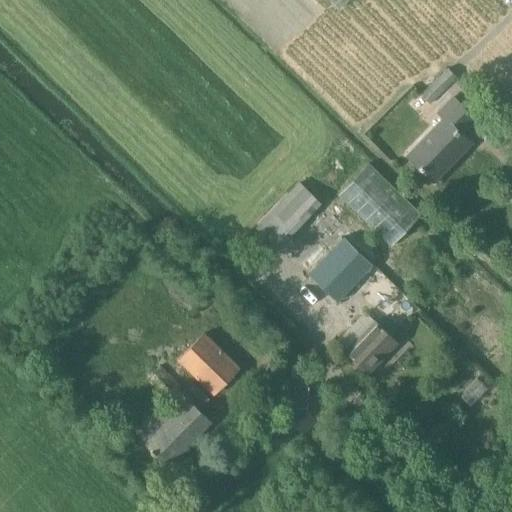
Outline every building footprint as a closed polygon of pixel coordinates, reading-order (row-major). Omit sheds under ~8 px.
[(328,0),(338,9),(347,0),(328,0)] [(421,93),(430,103),(456,78),(447,68),(421,93)] [(460,132),(473,118),(452,98),(439,112),(443,116),(407,154),(433,179),(470,141),(460,132)] [(339,196),(391,246),(422,215),(370,164),(339,196)] [(256,227),(279,249),(322,206),(300,183),(256,227)] [(308,273),(337,301),(378,258),(349,230),(308,273)] [(346,350),(368,371),(396,342),(375,322),(346,350)] [(178,360),(213,393),(238,367),(203,334),(178,360)] [(180,386),(162,368),(149,382),(167,399),(180,386)] [(294,385),(293,406),(307,407),(309,385),(294,385)] [(180,451),(209,421),(185,398),(143,442),(169,466),(181,453),(180,451)]
